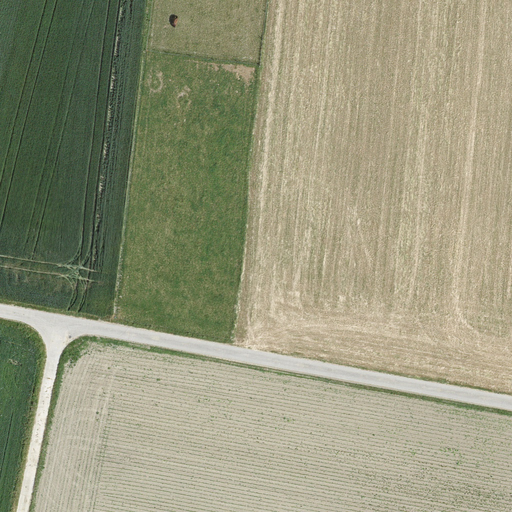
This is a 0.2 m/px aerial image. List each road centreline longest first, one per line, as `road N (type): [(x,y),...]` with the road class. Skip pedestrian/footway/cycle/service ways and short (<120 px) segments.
road 1 (track): [(0,310),(511,401)]
road 2 (track): [(57,320),(21,511)]
